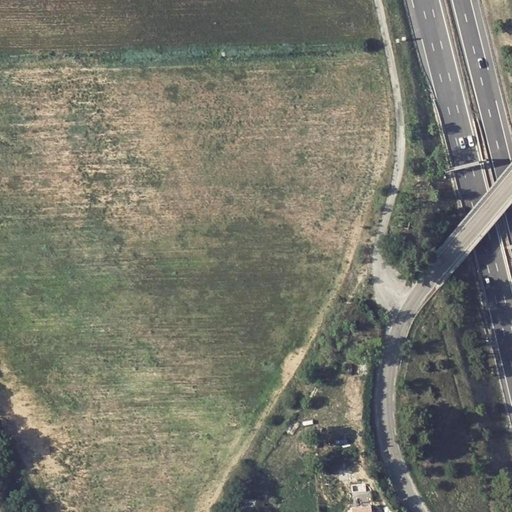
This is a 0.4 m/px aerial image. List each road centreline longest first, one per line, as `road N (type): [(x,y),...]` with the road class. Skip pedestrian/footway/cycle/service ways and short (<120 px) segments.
road 1 (motorway): [(420,0),(511,374)]
road 2 (unclassified): [(407,304),(377,277),(404,138),(380,0)]
road 3 (tertiary): [(421,511),(383,421),(385,368),(407,304)]
road 4 (motorway): [(511,156),(471,0)]
road 5 (tertiary): [(407,304),(511,182)]
